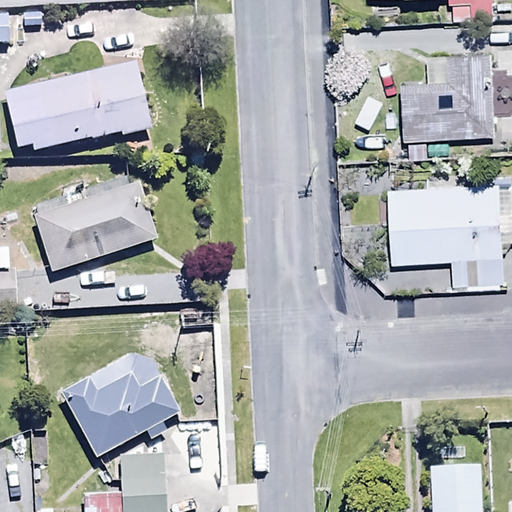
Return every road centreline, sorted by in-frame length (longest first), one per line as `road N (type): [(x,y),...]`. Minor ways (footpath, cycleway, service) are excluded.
road 1 (residential): [(264,0),(282,366)]
road 2 (residential): [(282,366),(511,355)]
road 3 (residential): [(282,366),(288,511)]
